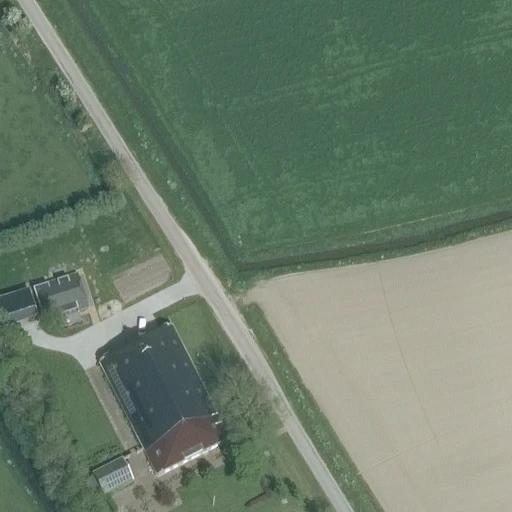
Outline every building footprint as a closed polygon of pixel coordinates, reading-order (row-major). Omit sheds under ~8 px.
[(76,276),(32,290),(43,322),(86,308),(76,276)] [(16,295),(24,318),(35,314),(28,292),(16,295)] [(158,477),(230,441),(210,401),(171,326),(100,362),(158,477)] [(133,485),(132,482),(124,462),(93,475),(103,498),(133,485)] [(110,511),(124,511),(148,499),(137,479),(132,482),(133,485),(103,498),(110,511)]
